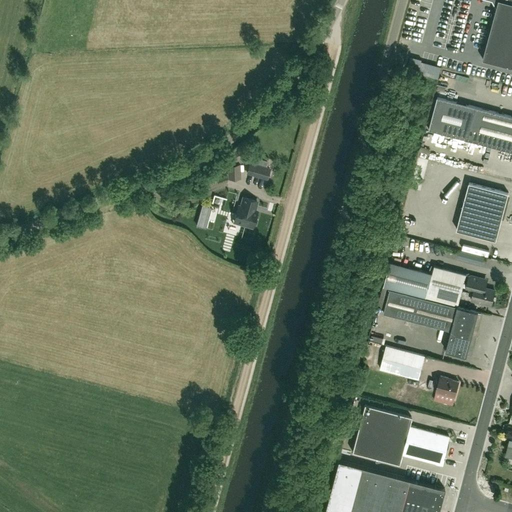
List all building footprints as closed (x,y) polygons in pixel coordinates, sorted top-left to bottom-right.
[(511,0),(495,0),(497,4),(483,59),(511,67),(511,0)] [(407,70),(438,79),(441,67),(421,61),(422,60),(410,56),(407,70)] [(511,115),(476,106),(438,96),(429,129),(467,139),(511,150),(511,115)] [(238,149),(228,156),(232,163),(243,155),(238,149)] [(250,163),(247,172),(266,178),(269,168),(250,163)] [(230,177),(239,176),(239,164),(229,165),(230,177)] [(469,182),(457,229),(496,239),(509,192),(469,182)] [(254,210),(257,200),(244,196),(241,206),(238,205),(234,220),(253,226),(257,211),(254,210)] [(435,264),(433,273),(390,261),(384,285),(458,305),(462,288),(474,292),(472,299),(491,304),(495,290),(485,287),(487,279),(466,273),(435,264)] [(384,286),(390,288),(384,312),(451,330),(446,350),(467,356),(479,311),(458,306),(458,305),(384,285),(384,286)] [(425,355),(386,345),(380,368),(419,378),(425,355)] [(448,377),(440,375),(436,391),(455,396),(459,381),(448,378),(448,377)] [(406,383),(402,400),(408,402),(412,384),(406,383)] [(448,435),(409,424),(412,416),(365,403),(352,450),(399,462),(402,454),(441,464),(448,435)] [(438,511),(445,488),(338,460),(323,511),(438,511)]
